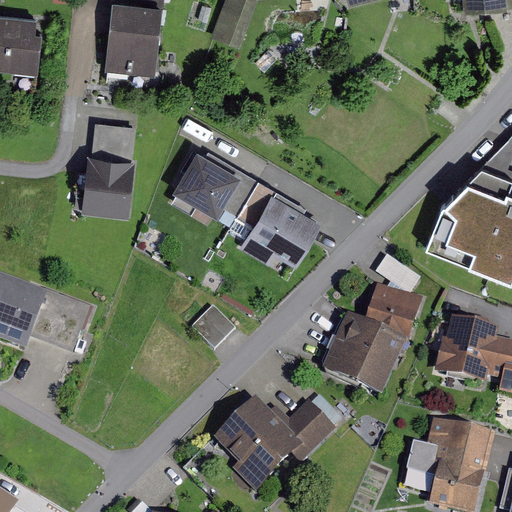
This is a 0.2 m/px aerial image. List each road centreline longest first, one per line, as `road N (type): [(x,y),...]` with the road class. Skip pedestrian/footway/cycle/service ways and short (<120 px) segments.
road 1 (residential): [(137,472),(511,91)]
road 2 (residential): [(137,472),(0,388)]
